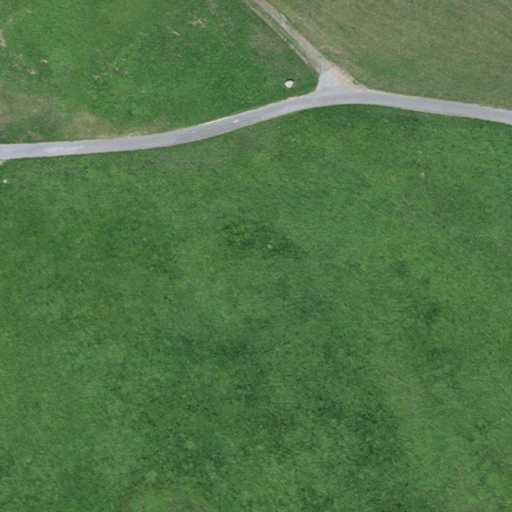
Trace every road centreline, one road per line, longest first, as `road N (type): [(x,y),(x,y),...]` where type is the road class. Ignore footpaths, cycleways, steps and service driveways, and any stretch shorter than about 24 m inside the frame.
road 1 (track): [(511,119),(344,97),(188,136),(0,153)]
road 2 (track): [(256,0),(299,34),(344,97)]
